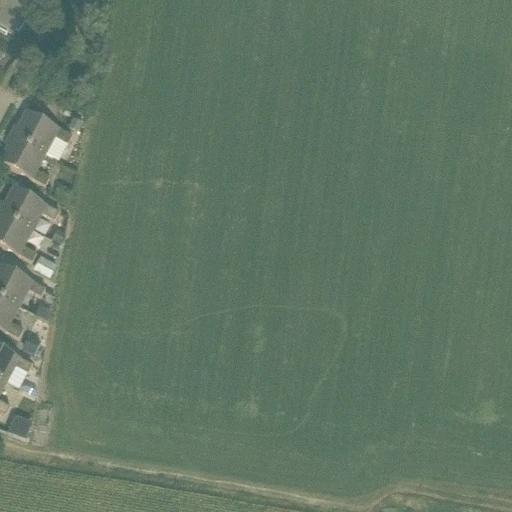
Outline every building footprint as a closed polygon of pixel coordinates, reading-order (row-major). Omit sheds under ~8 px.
[(0,0),(0,31),(8,36),(10,34),(16,37),(18,33),(20,34),(27,23),(24,21),(35,0),(0,0)] [(26,114),(13,140),(45,157),(54,141),(67,148),(72,139),(26,114)] [(73,121),(68,130),(77,135),(82,126),(73,121)] [(37,173),(45,157),(13,140),(0,163),(0,165),(45,190),(50,180),(37,173)] [(13,191),(0,214),(0,215),(33,233),(40,218),(54,225),(59,215),(13,191)] [(24,250),(33,233),(0,215),(0,248),(31,266),(36,256),(24,250)] [(49,282),(56,268),(40,259),(33,273),(49,282)] [(0,266),(0,299),(19,310),(28,293),(41,300),(46,290),(0,266)] [(19,310),(0,299),(0,331),(19,342),(24,333),(11,326),(19,310)] [(47,324),(52,315),(39,308),(34,318),(47,324)] [(0,350),(0,383),(6,387),(15,369),(28,376),(32,367),(0,350)] [(25,382),(19,394),(31,401),(37,388),(25,382)] [(0,398),(6,387),(0,383),(0,414),(5,417),(10,409),(0,403),(0,398)] [(13,421),(7,436),(25,443),(32,426),(17,419),(13,421)]
